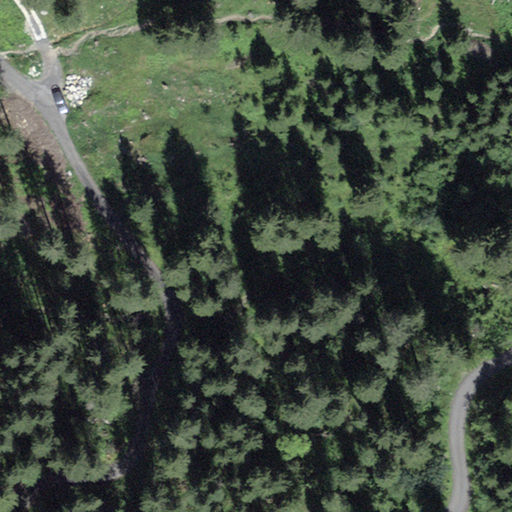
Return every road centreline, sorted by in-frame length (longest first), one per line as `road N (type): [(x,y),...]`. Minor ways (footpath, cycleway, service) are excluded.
road 1 (unclassified): [(0,61),(43,102),(99,207),(161,282),(175,326),(125,463),(106,475),(46,481),(15,511)]
road 2 (unclassified): [(452,511),(460,395),(511,361)]
